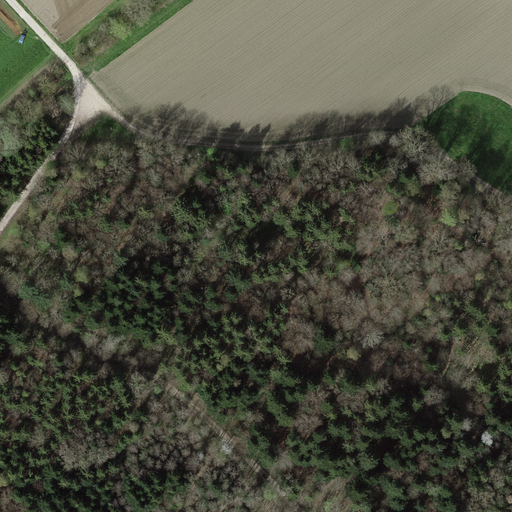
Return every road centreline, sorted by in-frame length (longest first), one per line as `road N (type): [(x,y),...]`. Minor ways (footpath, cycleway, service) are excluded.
road 1 (track): [(511,204),(420,145),(391,136),(230,146),(147,137),(91,93),(9,0)]
road 2 (track): [(0,298),(21,318),(167,386),(296,511)]
road 3 (track): [(91,93),(0,227)]
